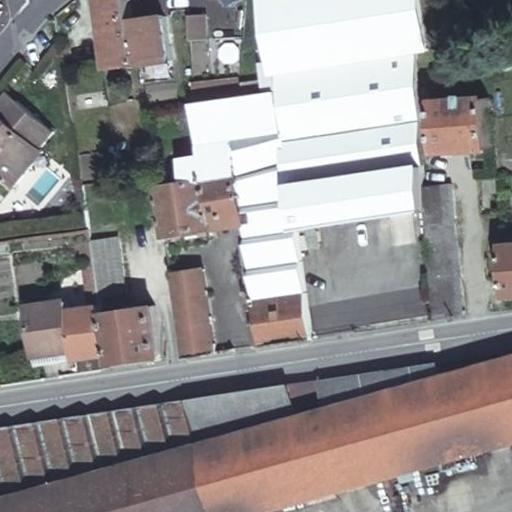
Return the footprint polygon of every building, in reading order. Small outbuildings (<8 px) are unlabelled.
[(103,0),(108,28),(137,24),(136,20),(134,3),(133,0),(103,0)] [(273,73),(417,52),(429,52),(421,0),(265,0),(272,63),(264,64),(267,94),(276,93),(273,73)] [(191,38),(210,39),(211,15),(191,14),(191,38)] [(137,24),(143,62),(172,59),(166,16),(136,20),(137,24)] [(57,24),(59,36),(68,35),(66,23),(57,24)] [(136,66),(143,65),(143,62),(137,24),(108,28),(114,70),(136,66)] [(320,226),(431,213),(428,186),(424,141),(420,95),(417,52),(273,73),(276,93),(298,229),(320,226)] [(143,65),(145,79),(175,75),(172,59),(143,62),(143,65)] [(197,87),(198,104),(243,97),(243,80),(197,87)] [(420,95),(424,141),(432,140),(428,92),(420,95)] [(5,117),(19,101),(10,93),(0,104),(0,114),(1,114),(5,117)] [(314,338),(298,229),(276,93),(267,94),(243,97),(198,104),(205,156),(184,160),(187,182),(161,185),(168,236),(245,226),(248,243),(243,244),(251,300),(256,299),(259,324),(255,325),(258,347),(314,338)] [(495,147),(490,97),(435,102),(439,151),(495,147)] [(31,110),(19,101),(5,117),(1,114),(0,114),(0,172),(15,184),(44,150),(41,147),(55,132),(41,120),(46,113),(36,105),(31,110)] [(440,320),(468,317),(456,184),(428,186),(431,213),(432,234),(436,284),(440,320)] [(92,242),(101,298),(127,294),(119,238),(92,242)] [(11,239),(0,240),(0,260),(13,259),(11,239)] [(186,358),(220,353),(207,268),(173,273),(176,291),(186,358)] [(63,363),(110,356),(103,314),(102,307),(100,299),(71,302),(70,294),(30,299),(38,366),(63,363)] [(110,356),(111,363),(163,356),(157,307),(115,312),(103,314),(110,356)] [(326,378),(0,427),(0,511),(276,511),(511,444),(511,358),(469,371),(467,363),(327,383),(326,378)]
